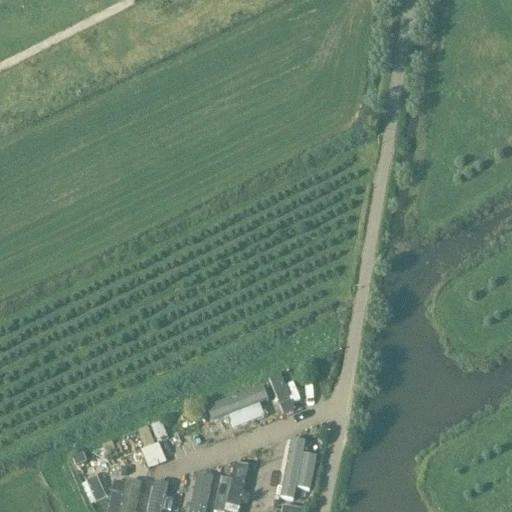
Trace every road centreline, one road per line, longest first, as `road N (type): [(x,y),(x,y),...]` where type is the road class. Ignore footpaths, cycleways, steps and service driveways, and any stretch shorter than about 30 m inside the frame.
road 1 (unclassified): [(323,511),(409,0)]
road 2 (track): [(0,461),(364,288)]
